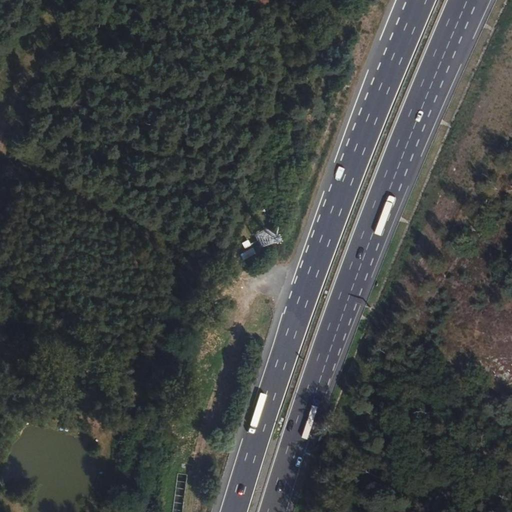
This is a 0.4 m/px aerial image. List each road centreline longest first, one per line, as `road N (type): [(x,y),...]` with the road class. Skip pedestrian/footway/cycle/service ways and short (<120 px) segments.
road 1 (motorway): [(274,511),(354,280),(466,0)]
road 2 (motorway): [(416,0),(312,274),(234,511)]
